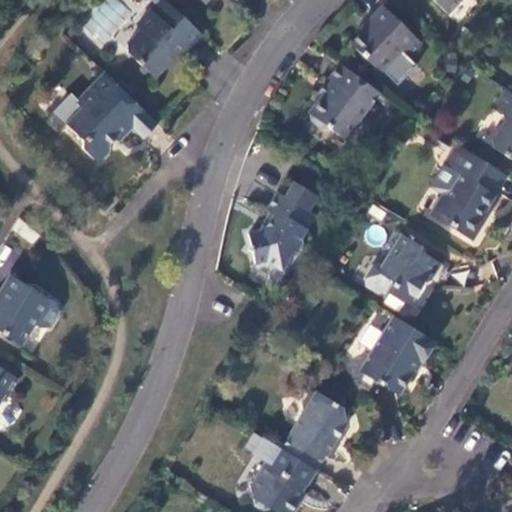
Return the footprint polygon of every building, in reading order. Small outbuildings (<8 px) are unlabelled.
[(101,48),(131,11),(117,0),(104,0),(80,31),(101,48)] [(163,0),(160,0),(135,26),(140,30),(126,46),(126,53),(153,79),(172,58),(174,60),(186,47),(187,49),(200,36),(163,0)] [(431,0),(446,13),(458,0),(431,0)] [(406,59),(420,44),(380,6),(367,20),(366,19),(358,28),(361,31),(348,44),(378,73),(399,52),(406,59)] [(338,64),(326,79),(329,81),(306,113),(308,115),(310,121),(319,128),(326,127),(346,142),(360,122),(358,121),(378,93),(338,64)] [(103,74),(90,87),(95,92),(108,79),(103,74)] [(108,79),(95,92),(90,87),(75,103),(80,108),(63,125),(80,141),(81,149),(93,161),(100,161),(109,152),(109,145),(114,140),(118,143),(131,129),(132,128),(129,125),(142,111),(108,79)] [(511,95),(505,91),(493,110),(502,116),(503,121),(491,142),(492,149),(511,161),(511,95)] [(156,125),(142,111),(129,125),(132,128),(131,129),(142,139),(156,125)] [(503,175),(455,146),(428,187),(441,195),(428,215),(470,241),(482,222),(478,220),(494,196),(491,194),(503,175)] [(277,193),(265,211),(272,215),(265,228),(262,226),(258,232),(247,234),(250,246),(247,250),(251,253),(254,265),(266,262),(280,271),(292,253),(297,252),(301,246),(300,240),(314,216),(277,193)] [(400,235),(379,269),(381,276),(389,281),(390,286),(385,293),(403,304),(410,303),(422,283),(430,281),(440,265),(417,250),(420,247),(400,235)] [(0,332),(20,345),(33,324),(39,328),(48,328),(58,311),(54,303),(14,278),(0,299),(0,332)] [(392,317),(358,372),(362,374),(363,380),(371,384),(376,383),(397,396),(419,361),(422,363),(435,343),(392,317)] [(0,398),(2,395),(6,397),(18,379),(0,368),(0,398)] [(302,412),(288,435),(289,435),(280,450),(314,472),(324,457),(325,457),(334,442),(344,426),(340,409),(315,392),(308,394),(300,406),(302,412)] [(265,441),(259,451),(265,454),(261,461),(264,463),(249,487),(251,496),(249,498),(251,499),(253,506),(261,511),(268,510),(271,511),(293,511),(300,502),(296,500),(304,487),(305,488),(314,472),(280,450),(265,441)] [(334,442),(325,457),(328,459),(338,444),(334,442)]
